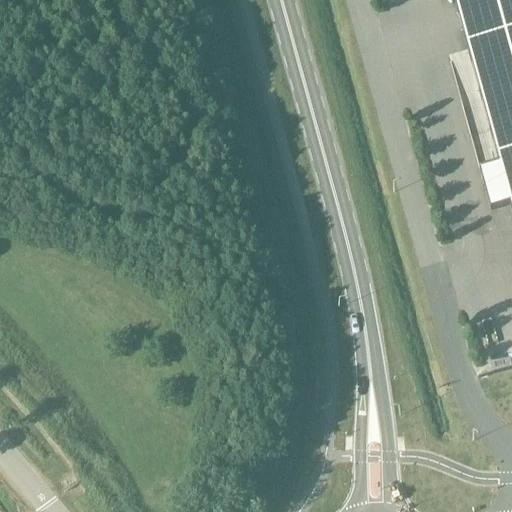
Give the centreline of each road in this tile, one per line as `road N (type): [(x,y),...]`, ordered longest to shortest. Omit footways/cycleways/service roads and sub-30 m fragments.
road 1 (secondary): [(370,379),(352,270),(280,0)]
road 2 (secondary): [(397,511),(379,392),(370,379)]
road 3 (secondary): [(370,379),(361,393),(352,511)]
